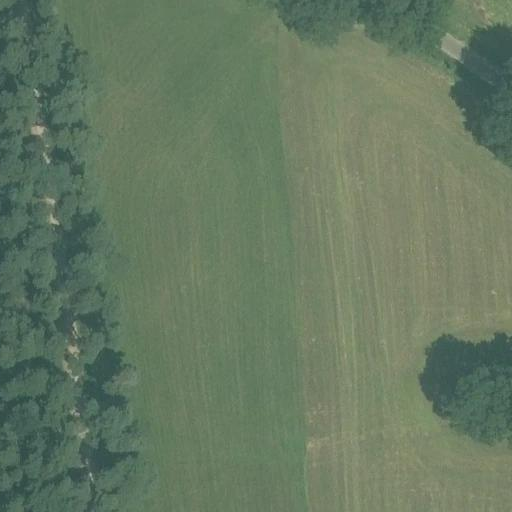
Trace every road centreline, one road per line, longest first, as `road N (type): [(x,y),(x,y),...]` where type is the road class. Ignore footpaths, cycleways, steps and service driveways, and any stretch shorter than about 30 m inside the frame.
road 1 (unclassified): [(16,0),(91,511)]
road 2 (unclassified): [(511,80),(379,0)]
